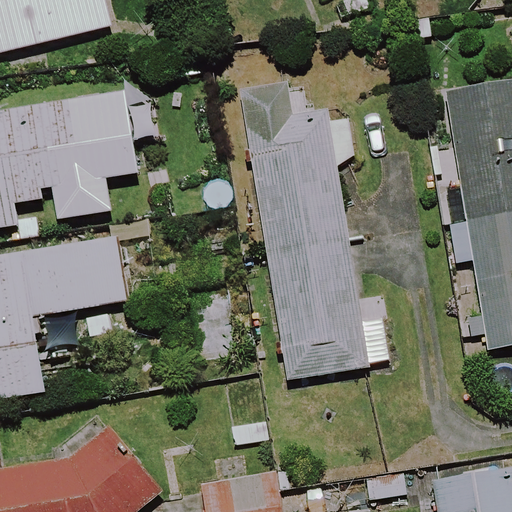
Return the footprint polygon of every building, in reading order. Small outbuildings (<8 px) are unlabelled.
[(0,0),(0,58),(107,32),(98,0),(0,0)] [(460,323),(464,346),(476,344),(479,359),(511,353),(511,87),(439,100),(477,320),(460,323)] [(284,388),(366,374),(364,367),(389,363),(379,305),(355,309),(331,170),(350,167),(342,118),(290,126),(284,91),(235,100),(284,388)] [(0,250),(39,244),(35,218),(17,221),(16,211),(42,207),(40,196),(49,195),(54,227),(109,218),(103,185),(135,179),(121,97),(0,117),(0,250)] [(0,406),(42,401),(36,357),(114,346),(109,311),(123,309),(114,245),(0,262),(0,406)] [(223,430),(228,455),(268,447),(263,422),(223,430)] [(0,474),(0,511),(139,511),(158,496),(97,423),(44,468),(0,474)] [(511,511),(511,475),(428,489),(431,511),(511,511)] [(198,511),(275,511),(270,478),(195,489),(198,511)]
